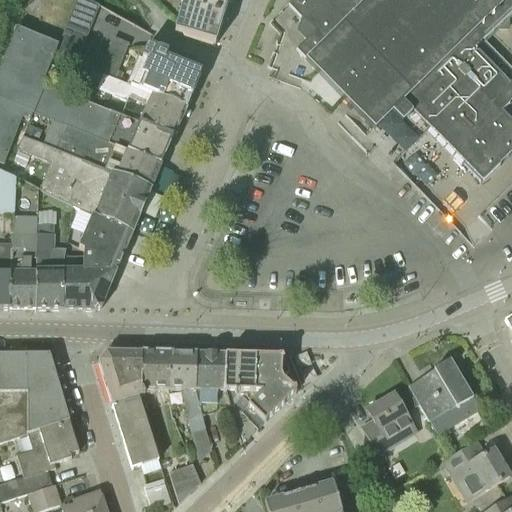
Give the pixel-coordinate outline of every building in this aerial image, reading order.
[(75,0),(70,13),(93,21),(99,8),(84,0),(75,0)] [(214,48),(227,0),(183,0),(173,36),(214,48)] [(511,0),(294,0),(270,24),(376,134),(368,141),(393,167),(429,133),(481,186),(511,155),(511,126),(501,114),(511,103),(511,72),(484,44),(497,31),(507,31),(507,21),(511,16),(511,0)] [(66,24),(89,32),(93,21),(70,13),(66,24)] [(62,34),(85,42),(89,32),(66,24),(62,34)] [(62,128),(75,133),(160,168),(172,140),(120,118),(119,120),(41,87),(52,59),(57,47),(15,30),(0,68),(0,166),(3,167),(22,119),(27,122),(30,115),(62,128)] [(58,45),(80,52),(85,42),(62,34),(58,45)] [(101,66),(117,72),(127,46),(112,40),(101,66)] [(57,47),(52,59),(74,67),(80,52),(58,45),(57,47)] [(130,88),(186,111),(200,76),(165,62),(167,57),(146,49),(138,67),(130,88)] [(97,76),(113,82),(117,72),(101,66),(97,76)] [(120,118),(172,140),(186,111),(130,88),(113,82),(97,76),(90,72),(84,87),(126,104),(120,118)] [(54,154),(150,192),(160,168),(75,133),(62,128),(57,140),(46,136),(41,147),(41,148),(54,154)] [(113,229),(131,237),(150,192),(54,154),(41,148),(41,147),(21,139),(16,152),(49,166),(38,192),(90,218),(113,229)] [(14,180),(0,173),(0,214),(13,215),(14,180)] [(82,273),(116,274),(131,237),(113,229),(90,218),(77,250),(82,253),(83,258),(82,273)] [(9,247),(12,247),(11,277),(9,277),(9,313),(36,313),(37,277),(37,272),(36,237),(36,227),(36,220),(12,219),(9,247)] [(36,237),(37,272),(37,277),(36,313),(63,314),(63,272),(63,262),(64,258),(66,253),(52,252),(53,228),(36,227),(36,237)] [(0,312),(9,313),(9,277),(11,277),(12,247),(9,247),(0,247),(0,312)] [(63,272),(82,273),(83,258),(64,258),(63,262),(63,272)] [(63,272),(63,314),(94,315),(101,310),(116,274),(82,273),(63,272)] [(511,316),(503,322),(510,334),(507,336),(511,344),(511,316)] [(132,406),(139,404),(138,400),(144,398),(142,392),(141,392),(141,376),(136,376),(137,356),(105,355),(97,364),(111,408),(130,402),(132,406)] [(141,392),(142,392),(151,392),(168,393),(170,356),(141,355),(141,356),(137,356),(136,376),(141,376),(141,392)] [(201,418),(200,414),(195,394),(196,357),(170,356),(168,393),(180,393),(198,465),(212,454),(201,418)] [(26,438),(68,424),(49,358),(0,357),(0,445),(26,437),(26,438)] [(225,415),(230,414),(225,395),(225,358),(196,357),(195,394),(200,414),(201,418),(213,415),(213,410),(223,409),(225,415)] [(240,448),(257,432),(241,415),(251,405),(247,401),(246,395),(254,396),(254,359),(225,358),(225,395),(230,414),(240,448)] [(241,415),(257,432),(263,425),(264,426),(295,395),(281,360),(254,359),(254,396),(246,395),(247,401),(251,405),(241,415)] [(428,425),(454,409),(471,399),(449,363),(432,373),(433,374),(407,390),(413,400),(418,408),(428,425)] [(410,428),(404,417),(399,408),(393,399),(367,414),(372,424),(361,431),(377,458),(389,450),(385,443),(410,428)] [(404,417),(418,408),(413,400),(399,408),(404,417)] [(130,402),(111,408),(131,471),(157,463),(148,432),(139,404),(132,406),(130,402)] [(52,471),(51,468),(70,462),(69,458),(78,455),(68,424),(26,438),(31,452),(16,457),(22,479),(0,486),(0,505),(26,497),(51,489),(46,474),(52,471)] [(441,466),(465,506),(508,480),(492,453),(483,458),(475,445),(441,466)] [(200,486),(192,467),(168,475),(178,506),(200,486)] [(163,482),(144,488),(151,511),(170,506),(163,482)] [(339,511),(332,486),(263,506),(265,511),(339,511)] [(51,489),(26,497),(31,511),(45,511),(59,507),(54,488),(51,489)] [(104,511),(99,495),(71,504),(72,507),(60,511),(59,511),(104,511)] [(511,511),(511,501),(511,499),(488,511),(511,511)]
